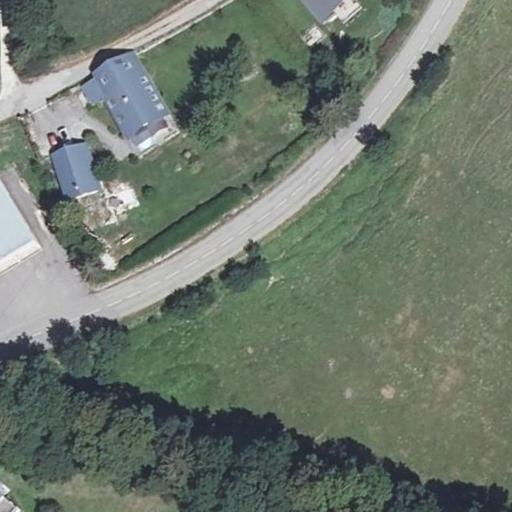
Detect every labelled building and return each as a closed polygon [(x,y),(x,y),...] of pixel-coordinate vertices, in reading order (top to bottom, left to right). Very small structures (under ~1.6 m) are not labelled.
[(320,0),(330,15),(356,0),(320,0)] [(107,84),(102,87),(133,134),(150,124),(165,115),(174,110),(132,50),(97,71),(107,84)] [(165,115),(150,124),(156,133),(171,125),(165,115)] [(87,137),(55,149),(71,188),(103,175),(87,137)] [(0,190),(0,266),(36,241),(0,190)] [(0,509),(9,500),(0,492),(0,509)] [(0,511),(23,511),(9,500),(0,509),(0,511)]
